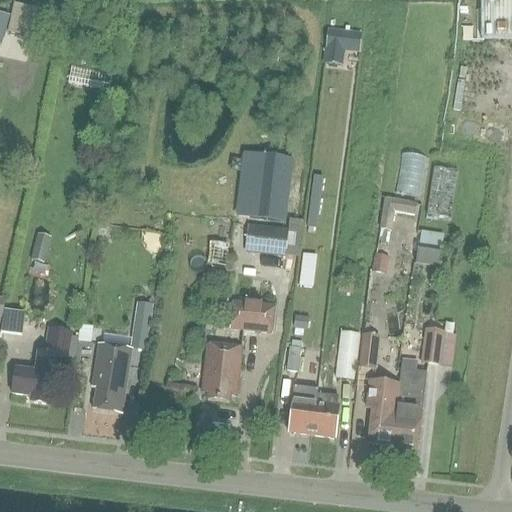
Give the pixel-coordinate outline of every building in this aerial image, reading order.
[(511,0),(481,0),(481,40),(511,40),(511,0)] [(40,11),(13,5),(8,33),(34,39),(40,11)] [(5,33),(10,18),(0,14),(0,36),(3,38),(4,38),(5,33)] [(324,65),(343,67),(344,53),(359,54),(361,35),(327,31),(324,65)] [(423,196),(429,156),(405,152),(399,192),(423,196)] [(285,224),(292,163),(265,159),(258,221),(285,224)] [(437,167),(430,215),(455,218),(462,170),(437,167)] [(322,178),(313,177),(307,228),(316,230),(322,178)] [(394,213),(415,217),(417,206),(384,200),(378,229),(390,232),(394,213)] [(244,254),(285,258),(289,229),(248,225),(244,254)] [(421,231),(415,265),(438,269),(440,255),(434,254),(437,234),(421,231)] [(38,235),(31,261),(44,264),(51,238),(38,235)] [(371,272),(386,275),(389,258),(374,255),(371,272)] [(315,257),(303,256),(300,288),(312,289),(315,257)] [(353,295),(354,286),(339,284),(338,293),(353,295)] [(140,295),(134,330),(148,333),(155,298),(140,295)] [(230,330),(243,332),(271,335),(274,310),(233,305),(230,330)] [(295,318),(294,331),(307,332),(309,319),(295,318)] [(425,330),(421,365),(440,367),(445,333),(425,330)] [(70,334),(55,332),(48,331),(44,355),(36,354),(34,373),(15,371),(11,396),(30,399),(29,405),(48,407),(56,358),(66,359),(70,334)] [(341,334),(335,381),(351,383),(357,335),(341,334)] [(359,368),(375,370),(380,337),(363,335),(359,368)] [(98,346),(91,389),(96,390),(92,412),(121,416),(131,351),(98,346)] [(242,350),(241,350),(208,346),(202,394),(208,395),(207,401),(229,404),(230,398),(236,399),(242,350)] [(289,349),(286,372),(298,374),(301,351),(289,349)] [(401,372),(399,386),(393,448),(418,451),(426,374),(401,372)] [(393,448),(399,386),(369,383),(366,410),(372,411),(368,446),(393,448)] [(311,438),(316,397),(305,396),(304,404),(292,402),(288,435),(311,438)] [(316,397),(311,438),(335,441),(339,408),(337,408),(338,400),(316,397)]
